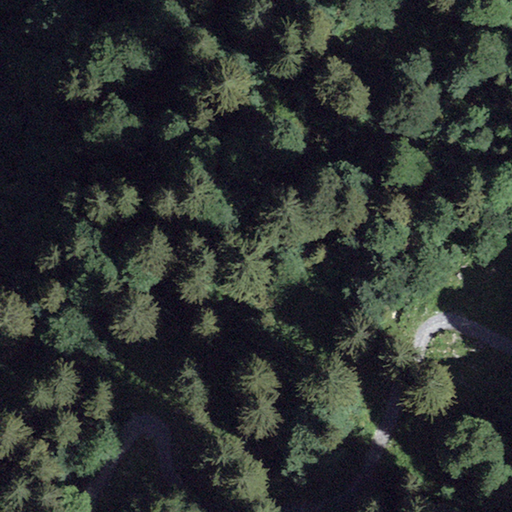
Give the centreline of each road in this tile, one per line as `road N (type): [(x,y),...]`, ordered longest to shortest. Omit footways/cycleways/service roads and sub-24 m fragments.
road 1 (track): [(312,511),(353,494),(432,323),(462,321),(511,348)]
road 2 (track): [(84,511),(90,491),(148,418),(160,427),(168,476),(197,511)]
